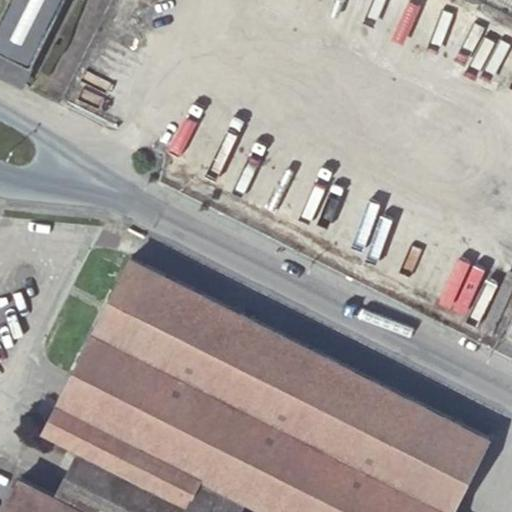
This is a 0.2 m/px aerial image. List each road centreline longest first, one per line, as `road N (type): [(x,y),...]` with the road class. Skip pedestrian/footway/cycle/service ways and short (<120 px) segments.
road 1 (unclassified): [(511,388),(137,202)]
road 2 (unknown): [(0,242),(20,234),(43,238),(57,252),(45,318),(0,421)]
road 3 (unclassified): [(137,202),(0,112)]
road 4 (unclassified): [(0,171),(137,202)]
